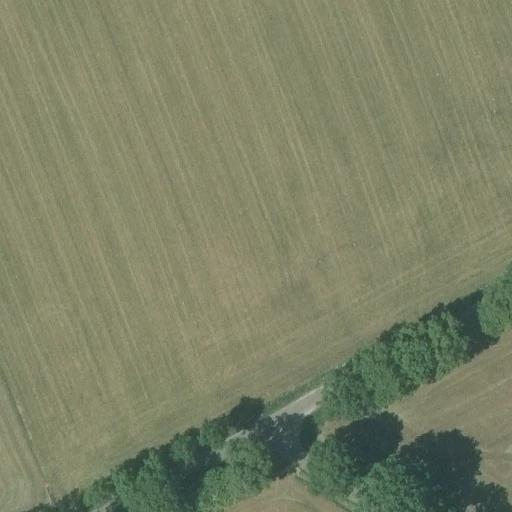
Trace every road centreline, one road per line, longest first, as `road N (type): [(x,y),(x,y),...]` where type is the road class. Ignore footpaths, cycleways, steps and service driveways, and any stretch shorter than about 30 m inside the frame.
road 1 (unclassified): [(257,430),(511,296)]
road 2 (unclassified): [(104,511),(257,430)]
road 3 (unclassified): [(372,511),(257,430)]
